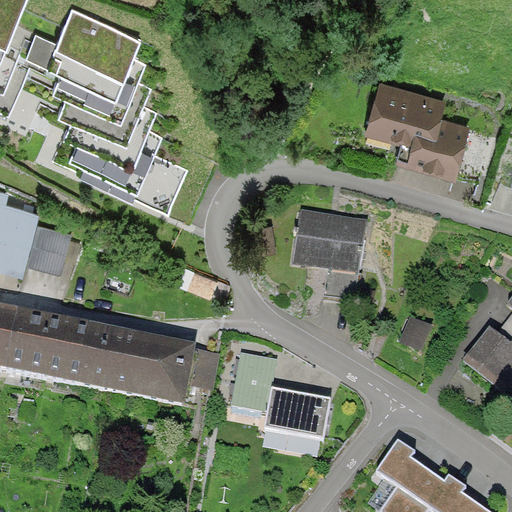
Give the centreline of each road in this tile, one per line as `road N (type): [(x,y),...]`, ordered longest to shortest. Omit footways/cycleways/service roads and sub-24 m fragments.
road 1 (residential): [(265,316),(223,253),(217,228),(233,186),(260,170),(287,164),(511,226)]
road 2 (residential): [(400,401),(317,511)]
